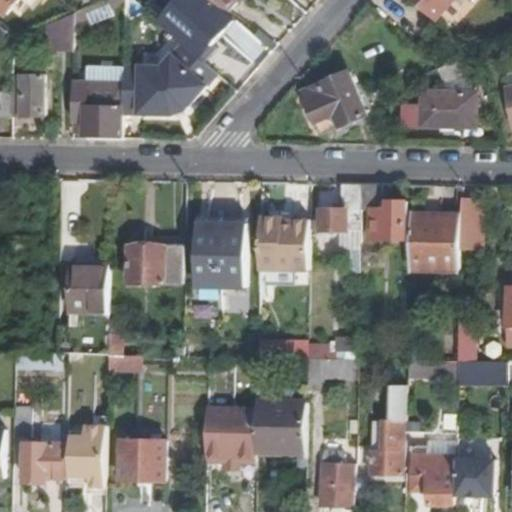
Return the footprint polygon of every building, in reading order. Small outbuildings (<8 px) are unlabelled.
[(0,0),(0,23),(14,7),(18,11),(27,0),(0,0)] [(27,0),(18,11),(27,19),(42,0),(27,0)] [(113,10),(108,0),(106,0),(76,14),(76,27),(113,10)] [(108,0),(113,10),(127,3),(127,0),(108,0)] [(213,0),(228,13),(239,0),(213,0)] [(425,0),(434,8),(442,0),(425,0)] [(194,9),(134,31),(144,58),(203,36),(194,9)] [(76,27),(76,14),(66,18),(52,25),(57,35),(61,34),(60,52),(75,53),(76,27)] [(61,34),(57,35),(48,39),(47,52),(60,52),(61,34)] [(136,59),(127,58),(127,72),(136,72),(136,59)] [(473,77),(467,59),(442,68),(441,69),(446,83),(473,77)] [(135,108),(136,72),(127,72),(127,108),(135,108)] [(351,72),(305,92),(318,124),(336,117),(341,129),(370,117),(351,72)] [(87,134),(87,140),(127,140),(127,111),(123,111),(124,76),(88,75),(88,77),(87,134)] [(47,77),(15,76),(14,95),(14,116),(47,117),(47,77)] [(75,77),(74,134),(87,134),(88,77),(75,77)] [(423,106),(404,106),(405,127),(477,128),(476,93),(423,92),(423,106)] [(14,116),(14,95),(0,94),(0,117),(14,118),(14,116)] [(143,108),(135,108),(127,108),(127,111),(127,140),(142,141),(143,108)] [(323,217),(313,217),(313,230),(324,230),(325,231),(350,231),(351,230),(363,230),(364,210),(364,185),(344,184),(343,211),(323,210),(323,217)] [(364,185),(364,210),(371,210),(371,239),(409,240),(409,202),(384,202),(383,185),(364,185)] [(464,216),(464,246),(485,246),(486,202),(465,202),(464,216)] [(259,203),(245,203),(244,249),(259,249),(259,203)] [(463,272),(464,246),(464,216),(413,215),(412,271),(463,272)] [(349,234),(328,234),(328,262),(349,262),(349,234)] [(41,237),(3,236),(3,274),(17,274),(17,269),(41,269),(41,237)] [(170,283),(187,283),(188,248),(169,248),(169,247),(130,246),(130,284),(170,284),(170,283)] [(112,313),(113,266),(74,265),(73,312),(112,313)] [(305,271),(275,270),(274,312),(304,313),(305,271)] [(122,319),(112,319),(112,354),(125,355),(125,335),(122,335),(122,319)] [(73,325),(60,324),(60,353),(72,353),(73,325)] [(285,358),(311,359),(311,343),(285,343),(285,358)] [(56,369),(56,353),(17,352),(17,368),(56,369)] [(143,371),(143,355),(125,355),(112,354),(111,370),(143,371)] [(361,379),(361,360),(311,359),(310,391),(324,391),(324,378),(361,379)] [(493,378),(510,378),(510,363),(493,362),(493,378)] [(256,378),(213,377),(212,398),(256,398),(256,378)] [(408,474),(410,387),(394,387),(394,421),(375,422),(374,474),(408,474)] [(260,446),(260,454),(309,454),(310,403),(261,403),(260,446)] [(33,409),(16,408),(15,439),(33,439),(33,409)] [(94,415),(94,425),(110,425),(111,416),(94,415)] [(360,446),(360,422),(350,421),(349,446),(360,446)] [(88,436),(73,436),(73,444),(73,479),(94,478),(94,484),(94,488),(110,488),(110,425),(94,425),(88,425),(88,430),(88,436)] [(0,428),(0,479),(8,480),(8,429),(0,428)] [(169,442),(123,442),(122,480),(169,481),(169,442)] [(49,481),(73,481),(73,479),(73,444),(27,444),(27,483),(49,484),(49,481)] [(243,502),(260,502),(260,454),(260,446),(243,446),(243,502)] [(459,460),(459,450),(414,449),(414,475),(430,475),(430,505),(458,506),(458,496),(459,460)] [(324,506),(358,507),(359,466),(346,466),(346,452),(325,452),(324,506)] [(459,460),(458,496),(498,497),(498,460),(459,460)]
